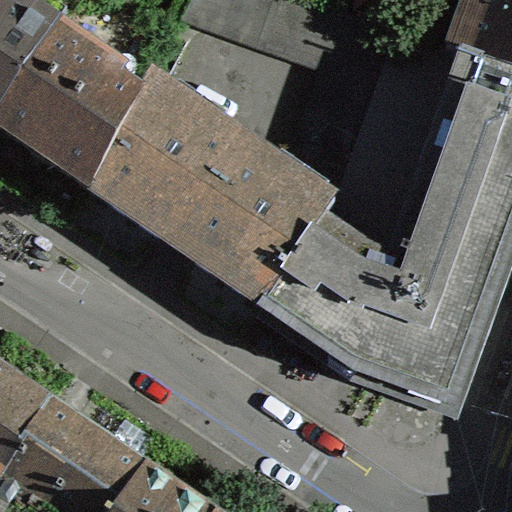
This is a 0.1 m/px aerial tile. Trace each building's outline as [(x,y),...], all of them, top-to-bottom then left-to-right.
[(0,119),(53,41),(36,29),(43,19),(15,0),(8,0),(4,7),(0,4),(0,119)] [(140,100),(90,192),(263,310),(340,197),(398,35),(301,0),(194,0),(184,20),(323,69),(296,144),(279,169),(221,130),(150,82),(140,100)] [(478,22),(465,59),(511,75),(511,0),(468,0),(463,17),(478,22)] [(263,310),(357,373),(451,406),(511,236),(511,75),(465,59),(398,35),(340,197),(263,310)] [(71,52),(53,41),(0,119),(0,131),(25,148),(29,151),(29,152),(48,165),(49,164),(53,167),(79,185),(90,193),(90,192),(140,100),(103,74),(110,64),(78,42),(71,52)] [(205,511),(160,482),(77,426),(50,406),(14,382),(0,372),(0,504),(11,511),(205,511)]
